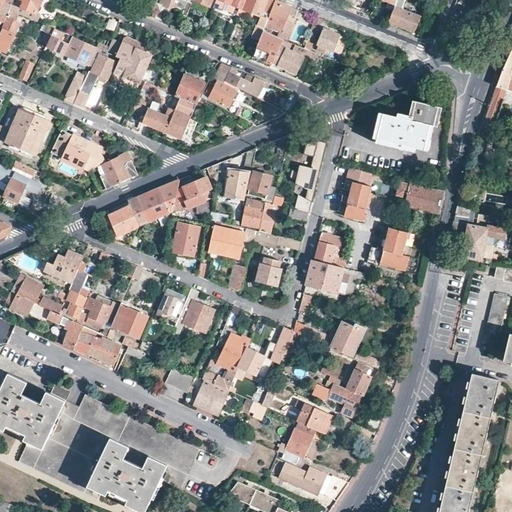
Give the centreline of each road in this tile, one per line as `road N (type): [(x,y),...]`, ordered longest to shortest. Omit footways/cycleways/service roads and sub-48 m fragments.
road 1 (residential): [(479,76),(407,390),(349,511)]
road 2 (residential): [(334,107),(336,130),(292,304),(282,312),(72,228),(65,218)]
road 3 (residential): [(334,107),(99,0)]
road 4 (residential): [(183,166),(150,141),(0,76)]
road 5 (residential): [(183,166),(334,107)]
road 6 (residential): [(425,49),(305,0)]
road 7 (residential): [(65,218),(183,166)]
